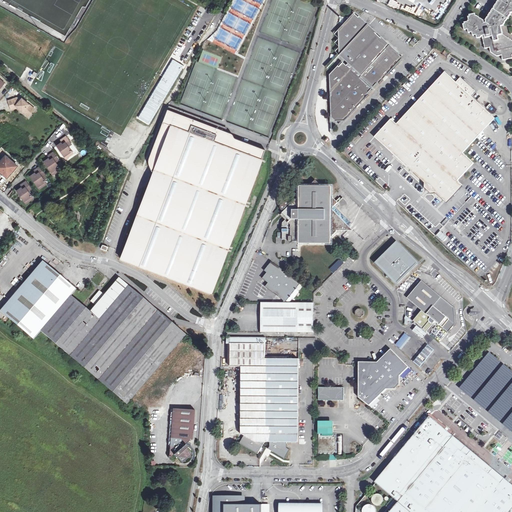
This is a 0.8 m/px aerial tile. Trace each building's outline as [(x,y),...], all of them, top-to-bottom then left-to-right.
[(479,17),(477,15),(475,16),(475,14),(470,15),(470,17),(468,17),(469,20),(468,22),(465,22),(465,24),(464,24),(465,29),(468,29),(469,32),(472,32),(473,35),(476,34),(477,38),(480,37),(482,35),(485,48),(490,47),(490,51),(497,55),(502,55),(503,59),(511,57),(511,55),(511,54),(511,0),(498,0),(497,3),(497,4),(496,4),(494,7),(494,8),(493,8),(491,11),(491,13),(490,13),(489,15),(489,17),(488,17),(486,20),(486,22),(484,23),(484,20),(481,18),(479,18),(479,17)] [(336,52),(340,55),(369,25),(356,12),(335,34),(339,38),(335,42),(340,46),(336,52)] [(369,25),(340,55),(362,74),(390,45),(369,25)] [(419,42),(415,38),(410,43),(414,47),(419,42)] [(390,45),(362,74),(359,78),(373,91),(403,57),(390,45)] [(346,120),(373,91),(359,78),(362,74),(340,55),(331,66),(335,70),(331,75),(333,117),(337,121),(346,120)] [(173,56),(159,81),(162,83),(161,85),(157,83),(149,98),(146,103),(132,127),(141,132),(149,119),(142,115),(145,111),(153,115),(168,89),(162,86),(164,83),(170,87),(185,63),(173,56)] [(458,81),(447,71),(399,123),(397,121),(393,119),(377,136),(427,182),(427,187),(433,193),(438,193),(446,200),(449,203),(466,185),(463,183),(460,180),(468,171),(477,162),(467,153),(466,152),(472,145),(477,139),(497,118),(473,94),(477,90),(463,77),(458,81)] [(8,101),(10,107),(16,105),(18,107),(28,116),(34,109),(29,104),(22,98),(20,100),(20,101),(16,98),(8,101)] [(151,179),(121,259),(211,293),(265,149),(218,132),(219,128),(167,109),(149,158),(148,162),(150,167),(152,170),(152,173),(152,175),(151,179)] [(498,130),(502,127),(497,121),(494,124),(498,130)] [(57,146),(64,156),(67,154),(69,156),(73,153),(68,146),(72,143),(67,136),(60,141),(62,143),(57,146)] [(45,162),(52,172),(55,170),(56,172),(61,168),(56,161),(60,159),(54,152),(48,156),(50,158),(45,162)] [(18,165),(6,155),(0,161),(0,171),(0,172),(0,171),(0,173),(6,179),(8,176),(18,165)] [(30,176),(37,186),(41,184),(43,186),(47,183),(43,176),(46,174),(41,166),(34,171),(35,173),(30,176)] [(322,186),(315,179),(309,186),(305,186),(299,186),(299,191),(299,196),(292,202),(290,204),(289,203),(290,202),(289,201),(288,200),(286,200),(284,201),(283,201),(281,203),(281,205),(280,206),(281,209),(282,210),(283,209),(284,210),(282,212),(280,214),(283,217),(285,219),(282,222),(282,238),(289,239),(289,240),(289,241),(290,242),(291,242),(292,242),(293,241),(293,240),(293,239),(299,239),(299,242),(332,242),(332,236),(337,231),(337,230),(348,230),(353,230),(351,227),(351,224),(351,221),(349,220),(348,218),(348,215),(347,212),(348,210),(348,208),(348,205),(348,202),(347,201),(343,197),(342,199),(340,197),(339,199),(337,200),(333,197),(332,195),(332,186),(322,186)] [(17,191),(24,201),(28,198),(30,201),(34,198),(29,191),(32,189),(27,181),(21,185),(22,187),(17,191)] [(475,200),(451,225),(459,233),(483,208),(475,200)] [(418,262),(397,242),(377,262),(397,283),(418,262)] [(42,260),(0,309),(0,310),(33,339),(40,330),(126,403),(185,334),(170,322),(142,297),(118,278),(116,280),(113,283),(100,299),(89,312),(70,295),(76,289),(54,270),(42,260)] [(301,283),(272,260),(265,270),(267,271),(263,278),(268,282),(266,285),(284,299),(284,302),(285,302),(301,283)] [(455,307),(422,279),(408,297),(431,316),(429,318),(430,320),(432,322),(434,322),(435,320),(449,331),(456,322),(455,307)] [(171,297),(171,298),(176,293),(167,286),(163,290),(171,297)] [(285,302),(261,302),(261,332),(314,332),(314,302),(285,302)] [(360,308),(354,312),(358,318),(364,314),(360,308)] [(416,325),(411,330),(421,339),(426,333),(416,325)] [(461,329),(448,343),(452,347),(465,332),(461,329)] [(394,344),(400,349),(411,339),(405,333),(394,344)] [(266,337),(231,337),(231,338),(231,344),(231,366),(242,366),(242,434),(243,434),(245,435),(240,443),(258,454),(266,441),(270,442),(270,446),(269,449),(286,458),(291,450),(288,448),(288,442),(299,442),(299,359),(266,358),(266,337)] [(434,349),(428,344),(415,361),(420,365),(434,349)] [(409,367),(391,349),(380,360),(378,362),(360,361),(360,398),(370,405),(387,388),(390,388),(396,388),(400,383),(400,381),(400,375),(409,367)] [(489,352),(459,388),(471,397),(501,362),(489,352)] [(511,370),(504,364),(474,400),(486,409),(511,377),(511,370)] [(511,383),(489,411),(500,421),(511,406),(511,383)] [(344,387),(319,387),(319,399),(344,400),(344,387)] [(196,409),(173,407),(170,458),(176,452),(183,461),(193,452),(185,444),(190,439),(193,439),(196,409)] [(511,412),(502,424),(511,431),(511,412)] [(360,511),(361,509),(356,508),(355,511),(511,511),(511,483),(505,478),(501,482),(499,481),(492,475),(489,473),(493,468),(487,463),(474,452),(471,450),(469,451),(466,448),(465,445),(463,444),(456,437),(453,435),(452,434),(450,433),(447,430),(440,424),(430,416),(429,416),(412,437),(410,439),(409,437),(408,439),(409,440),(408,441),(375,482),(376,483),(377,483),(393,497),(398,501),(391,510),(389,511),(360,511)] [(334,421),(319,421),(319,434),(334,434),(334,421)] [(334,434),(319,434),(318,434),(318,455),(329,455),(337,455),(337,434),(334,434)] [(505,478),(493,468),(489,473),(492,475),(499,481),(501,482),(505,478)] [(376,505),(377,505),(380,504),(382,503),(382,502),(383,502),(383,501),(383,500),(383,497),(382,495),(380,494),(379,494),(377,493),(374,495),(372,497),(372,499),(372,501),(373,502),(374,504),(376,505)] [(390,500),(389,499),(388,497),(387,496),(386,497),(385,498),(385,499),(387,500),(389,502),(388,504),(383,500),(383,501),(383,502),(382,502),(382,503),(391,510),(398,501),(393,497),(390,500)] [(215,511),(262,511),(262,505),(244,505),(244,497),(215,497),(215,511)] [(325,511),(325,502),(281,501),(280,511),(325,511)]
